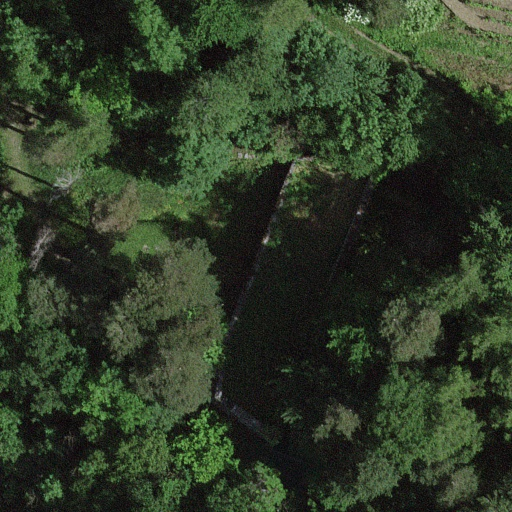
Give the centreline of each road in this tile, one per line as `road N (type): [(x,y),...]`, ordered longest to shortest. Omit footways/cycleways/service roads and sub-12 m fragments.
road 1 (motorway): [(483,511),(271,0)]
road 2 (motorway): [(0,86),(185,511)]
